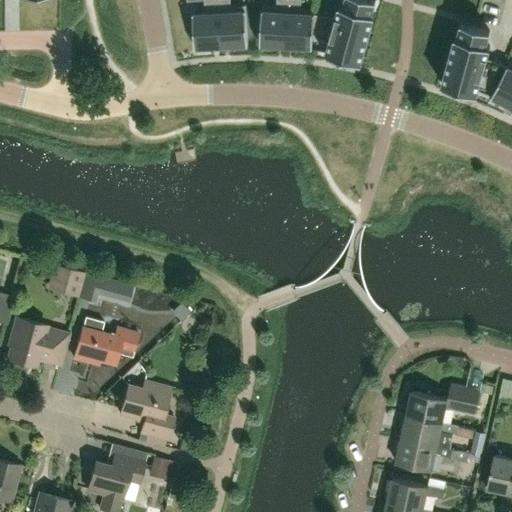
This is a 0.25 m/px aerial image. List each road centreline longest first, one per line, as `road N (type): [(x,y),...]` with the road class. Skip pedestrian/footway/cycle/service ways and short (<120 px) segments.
road 1 (residential): [(511,161),(335,102),(240,92),(166,97)]
road 2 (residential): [(156,447),(0,404)]
